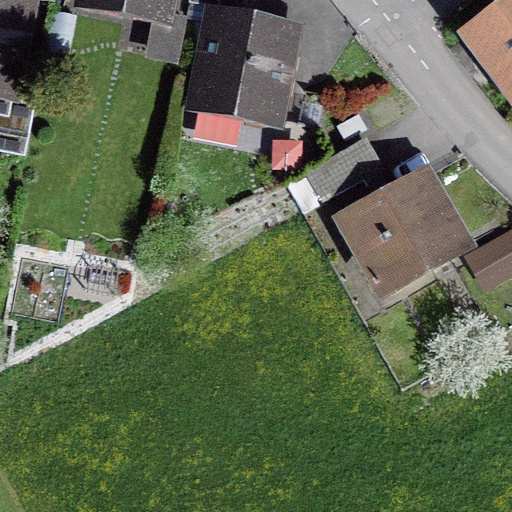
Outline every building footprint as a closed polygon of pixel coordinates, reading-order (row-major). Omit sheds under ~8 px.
[(82,0),(82,5),(160,20),(164,0),(82,0)] [(186,0),(186,6),(215,12),(216,0),(186,0)] [(0,118),(3,119),(24,9),(0,4),(0,118)] [(511,5),(468,39),(511,98),(511,5)] [(271,124),(289,36),(210,20),(193,109),(271,124)] [(375,174),(359,146),(303,177),(319,206),(375,174)] [(460,251),(420,181),(342,225),(381,295),(460,251)] [(493,282),(511,271),(511,241),(510,237),(474,257),(475,258),(465,264),(480,290),(493,282)]
